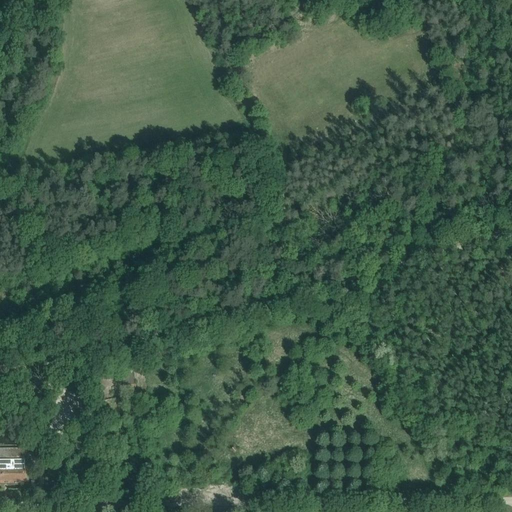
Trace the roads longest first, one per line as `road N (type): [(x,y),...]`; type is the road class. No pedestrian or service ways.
road 1 (unclassified): [(511,501),(0,504)]
road 2 (track): [(0,374),(295,294)]
road 3 (track): [(295,294),(270,145),(229,57)]
road 4 (track): [(511,234),(295,294)]
